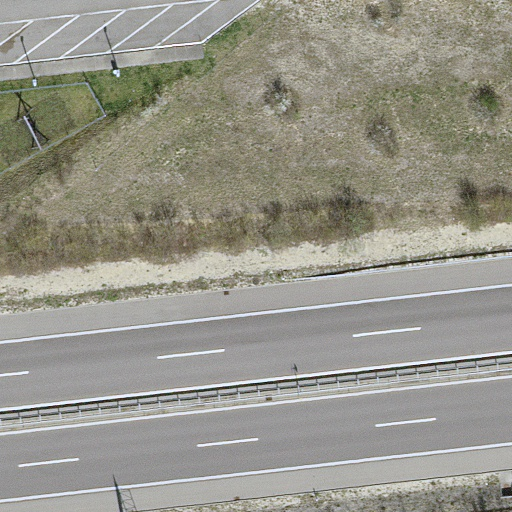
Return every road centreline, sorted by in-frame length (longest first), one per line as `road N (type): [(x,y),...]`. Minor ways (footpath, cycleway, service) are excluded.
road 1 (motorway): [(0,467),(511,409)]
road 2 (motorway): [(511,317),(0,374)]
